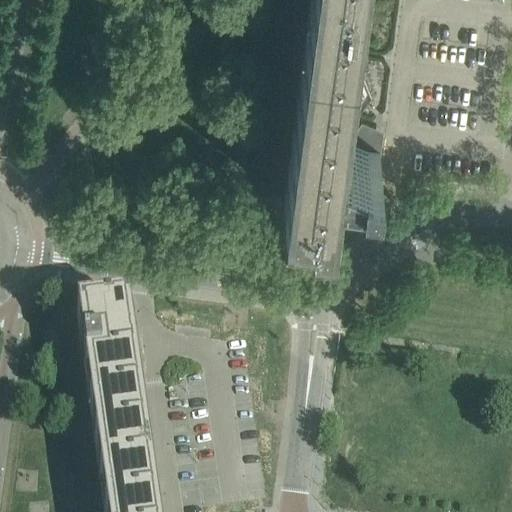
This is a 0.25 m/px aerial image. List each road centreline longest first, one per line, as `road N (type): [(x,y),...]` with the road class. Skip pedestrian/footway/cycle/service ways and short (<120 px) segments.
road 1 (residential): [(172,511),(140,266)]
road 2 (residential): [(289,511),(317,291)]
road 3 (residential): [(508,213),(430,213),(317,291)]
road 4 (residential): [(317,291),(140,266)]
road 5 (residential): [(140,266),(5,248)]
